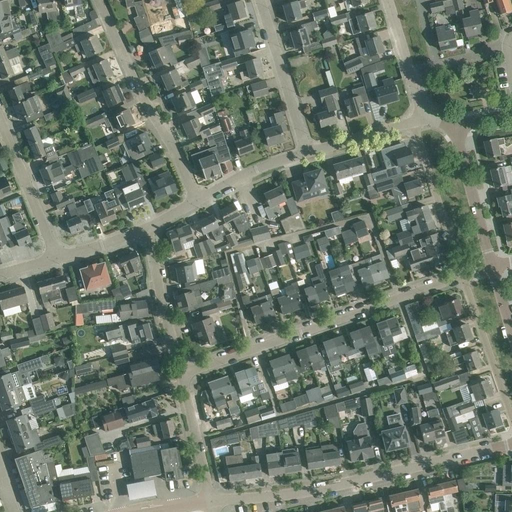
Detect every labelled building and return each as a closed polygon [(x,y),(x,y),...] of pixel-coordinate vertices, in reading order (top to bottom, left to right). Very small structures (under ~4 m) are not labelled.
[(55,10),(52,0),(37,0),(39,13),(46,11),(48,23),(56,21),(54,10),(55,10)] [(63,0),(65,7),(73,5),(75,17),(83,16),(80,0),(63,0)] [(138,31),(149,26),(147,21),(144,14),(145,13),(141,1),(133,3),(132,0),(124,0),(126,8),(136,6),(140,15),(133,18),(138,31)] [(181,0),(184,10),(192,7),(189,0),(181,0)] [(217,0),(184,11),(186,18),(219,8),(217,0)] [(287,22),(301,18),(298,10),(306,8),(303,0),(296,2),(282,6),(287,22)] [(367,2),(366,0),(342,0),(343,1),(344,1),(347,12),(354,9),(353,7),(367,2)] [(444,9),(454,6),(452,0),(450,0),(431,5),(433,13),(444,10),(444,9)] [(452,0),(454,6),(456,11),(463,9),(461,0),(452,0)] [(492,0),(495,0),(501,15),(511,11),(511,7),(509,0),(483,0),(485,5),(494,2),(492,0)] [(245,17),(243,9),(245,8),(243,1),(240,2),(240,1),(227,5),(229,14),(221,16),(223,23),(215,26),(217,32),(225,29),(226,29),(234,26),(233,20),(245,17)] [(330,18),(338,16),(336,11),(333,9),(328,11),(330,18)] [(314,21),(328,17),(326,10),(312,14),(314,21)] [(372,12),(363,15),(356,17),(354,11),(338,16),(330,18),(329,19),(331,26),(346,22),(346,21),(348,21),(352,35),(375,28),(372,16),(374,16),(372,12)] [(483,33),(481,23),(478,11),(470,13),(471,18),(464,20),(467,36),(468,36),(469,39),(478,37),(477,34),(483,33)] [(0,37),(1,39),(13,34),(20,32),(18,26),(15,27),(14,22),(11,22),(9,15),(3,17),(0,17),(0,37)] [(170,21),(150,24),(153,38),(173,34),(170,21)] [(302,25),(303,29),(290,33),(292,40),(290,40),(293,49),(295,48),(295,49),(309,45),(306,36),(314,33),(310,22),(302,25)] [(84,25),(72,30),(75,37),(87,32),(84,25)] [(458,47),(455,37),(454,30),(455,30),(454,26),(445,28),(444,26),(436,28),(442,51),(448,49),(449,50),(450,50),(451,51),(452,51),(453,51),(454,50),(455,50),(455,49),(456,49),(457,48),(457,47),(458,47)] [(242,27),(226,31),(234,57),(250,53),(248,47),(254,45),(249,30),(243,32),(242,27)] [(20,32),(13,34),(15,40),(31,33),(29,28),(20,32)] [(148,29),(139,33),(144,45),(153,41),(148,29)] [(44,36),(48,44),(50,48),(63,42),(59,34),(54,31),(44,36)] [(189,34),(178,37),(180,45),(191,42),(189,34)] [(366,41),(364,35),(355,38),(358,49),(366,46),(369,56),(383,52),(378,37),(366,41)] [(95,36),(74,45),(77,53),(83,50),(87,57),(101,51),(95,36)] [(323,48),(336,44),(334,36),(321,40),(323,48)] [(201,49),(199,37),(192,39),(195,50),(201,49)] [(63,42),(50,48),(53,55),(66,49),(63,42)] [(53,55),(50,48),(48,44),(37,49),(46,68),(57,64),(53,55)] [(155,68),(169,62),(165,54),(172,51),(169,44),(149,53),(151,60),(149,61),(153,68),(155,68)] [(0,63),(8,60),(19,55),(16,47),(4,52),(1,45),(0,46),(0,63)] [(200,63),(196,55),(184,60),(188,68),(200,63)] [(343,64),(344,67),(347,74),(348,74),(356,70),(360,68),(362,67),(368,65),(366,59),(362,57),(360,56),(359,56),(343,64)] [(207,66),(202,68),(205,79),(221,74),(220,71),(237,66),(235,58),(225,61),(220,63),(220,62),(217,63),(207,66)] [(250,78),(263,74),(258,59),(244,63),(247,71),(239,73),(241,80),(250,78)] [(10,66),(8,60),(0,63),(0,74),(2,79),(23,71),(19,62),(10,66)] [(105,60),(92,66),(86,69),(93,84),(112,75),(105,60)] [(84,71),(81,64),(60,74),(65,84),(66,84),(74,80),(72,76),(84,71)] [(368,66),(360,69),(362,76),(364,76),(367,87),(375,85),(371,73),(377,72),(374,64),(368,66)] [(185,74),(182,67),(161,76),(164,83),(162,84),(165,91),(167,90),(178,85),(180,89),(183,88),(178,77),(185,74)] [(334,86),(329,71),(324,73),(329,87),(334,86)] [(27,76),(29,81),(39,77),(37,72),(27,76)] [(222,78),(221,74),(205,79),(208,86),(211,96),(222,93),(218,80),(222,78)] [(205,79),(200,81),(189,86),(192,92),(202,87),(203,88),(208,86),(205,79)] [(375,91),(376,95),(379,105),(397,99),(391,79),(382,81),(384,88),(375,91)] [(265,81),(246,86),(248,93),(267,88),(265,81)] [(7,90),(13,105),(24,100),(21,94),(31,90),(27,82),(7,90)] [(65,85),(58,88),(61,96),(65,107),(73,104),(65,85)] [(117,85),(101,92),(108,107),(123,100),(117,85)] [(473,99),(471,99),(471,100),(482,98),(482,97),(480,98),(478,95),(480,92),(481,92),(480,91),(479,88),(480,88),(480,87),(479,88),(476,86),(476,85),(476,86),(472,86),(472,85),(471,86),(472,87),(470,89),(469,89),(469,90),(470,90),(471,93),(470,94),(471,94),(474,96),(473,99)] [(344,101),(346,108),(349,118),(364,113),(361,104),(368,102),(365,92),(363,86),(351,90),(353,98),(344,101)] [(319,123),(321,127),(336,122),(333,111),(339,109),(336,100),(338,99),(335,87),(318,92),(322,104),(325,112),(313,116),(316,124),(319,123)] [(93,88),(76,96),(79,104),(96,96),(93,88)] [(177,113),(190,108),(195,105),(189,92),(184,94),(183,93),(171,99),(177,113)] [(35,96),(24,100),(13,105),(19,120),(24,117),(27,123),(43,116),(35,96)] [(215,111),(211,103),(198,109),(201,117),(215,111)] [(189,121),(182,124),(182,125),(180,126),(184,134),(186,133),(189,139),(200,134),(202,139),(210,135),(206,125),(200,128),(196,119),(201,117),(198,109),(186,114),(189,121)] [(112,117),(107,119),(113,133),(118,130),(134,124),(127,110),(112,117)] [(250,124),(256,122),(252,110),(246,112),(250,124)] [(53,112),(43,116),(46,121),(55,118),(53,112)] [(270,145),(270,146),(275,145),(275,144),(283,141),(281,133),(286,131),(281,112),(273,114),(273,116),(268,117),(272,128),(263,131),(267,146),(270,145)] [(104,122),(101,115),(83,123),(87,130),(104,122)] [(227,118),(219,121),(224,133),(231,130),(227,118)] [(29,145),(40,141),(34,126),(23,131),(29,145)] [(242,140),(234,143),(238,156),(254,150),(246,129),(239,132),(242,140)] [(221,173),(218,164),(230,159),(222,132),(212,135),(216,148),(208,151),(210,156),(202,159),(201,157),(192,160),(196,171),(201,170),(204,179),(211,177),(211,179),(215,177),(215,176),(221,173)] [(145,133),(125,142),(133,161),(144,156),(142,152),(151,147),(145,133)] [(46,162),(48,161),(57,157),(49,137),(40,141),(29,145),(35,160),(44,156),(46,162)] [(116,137),(105,142),(108,151),(120,146),(119,145),(116,137)] [(488,159),(498,156),(501,155),(499,145),(506,144),(504,138),(497,140),(497,139),(484,142),(488,159)] [(91,142),(70,152),(60,156),(57,157),(48,161),(50,166),(39,170),(46,186),(57,181),(64,178),(63,177),(67,175),(66,173),(74,170),(75,172),(74,174),(77,177),(79,176),(81,179),(104,169),(97,155),(93,146),(91,142)] [(58,151),(60,156),(70,152),(67,147),(58,151)] [(398,166),(403,165),(412,162),(408,148),(388,154),(390,162),(396,160),(398,166)] [(163,163),(159,153),(150,156),(154,167),(163,163)] [(360,158),(347,162),(351,175),(364,171),(360,158)] [(145,203),(140,191),(146,189),(140,175),(135,162),(127,166),(121,169),(128,185),(114,191),(119,205),(127,202),(130,210),(145,203)] [(351,175),(347,162),(333,166),(337,179),(351,175)] [(491,170),(496,188),(509,185),(511,183),(511,173),(510,166),(504,167),(491,170)] [(376,181),(390,177),(387,167),(373,171),(376,181)] [(317,189),(325,187),(320,169),(303,174),(304,179),(291,183),(297,202),(319,196),(317,189)] [(148,180),(156,199),(175,191),(167,172),(148,180)] [(373,184),(370,173),(363,176),(367,186),(373,184)] [(0,196),(11,192),(5,177),(0,179),(0,196)] [(373,184),(375,189),(376,193),(377,192),(391,188),(389,180),(373,184)] [(402,185),(397,187),(400,195),(398,195),(401,206),(408,204),(407,202),(414,200),(413,196),(422,193),(418,180),(402,185)] [(332,185),(336,195),(336,196),(343,194),(339,183),(332,185)] [(268,219),(281,214),(277,203),(285,200),(279,188),(264,195),(269,206),(263,208),(268,219)] [(368,200),(378,197),(377,192),(376,193),(375,189),(366,191),(368,200)] [(102,224),(103,224),(104,225),(108,224),(108,222),(115,219),(113,213),(120,210),(112,190),(104,193),(107,201),(95,205),(96,209),(102,224)] [(67,197),(66,195),(61,197),(58,192),(51,195),(57,209),(70,203),(67,197)] [(511,214),(511,195),(498,199),(500,206),(502,206),(504,216),(511,214)] [(297,208),(292,197),(285,200),(291,215),(280,220),(285,234),(306,229),(297,208)] [(89,199),(83,202),(84,205),(87,213),(93,210),(89,199)] [(239,233),(250,228),(244,213),(239,215),(233,204),(219,212),(225,223),(232,219),(239,233)] [(72,219),(66,222),(71,234),(83,229),(79,219),(84,216),(88,215),(87,213),(84,205),(80,207),(69,211),(68,211),(72,219)] [(404,217),(401,206),(392,209),(385,211),(388,222),(404,217)] [(425,231),(432,228),(431,228),(429,222),(431,221),(426,206),(414,210),(405,213),(408,220),(410,219),(413,230),(408,232),(408,231),(396,235),(400,246),(427,237),(425,231)] [(19,213),(12,216),(15,224),(18,232),(14,234),(19,247),(31,242),(25,226),(26,226),(25,225),(25,226),(23,222),(19,213)] [(198,220),(198,222),(197,223),(203,234),(211,231),(216,241),(223,238),(222,236),(225,235),(220,226),(218,227),(212,215),(204,219),(202,218),(198,220)] [(0,219),(0,224),(2,230),(9,227),(5,217),(0,219)] [(354,229),(358,240),(369,236),(369,235),(364,222),(353,226),(354,229)] [(183,250),(181,243),(192,239),(188,226),(168,233),(175,253),(183,250)] [(251,230),(254,243),(269,239),(266,226),(251,230)] [(338,227),(333,228),(335,236),(341,234),(338,227)] [(354,229),(341,234),(345,246),(358,241),(358,240),(354,229)] [(229,243),(227,244),(229,250),(240,247),(233,233),(226,236),(229,243)] [(394,258),(407,253),(409,258),(409,259),(441,248),(436,234),(427,237),(400,246),(391,249),(394,258)] [(321,252),(330,249),(326,237),(316,241),(321,252)] [(209,239),(202,242),(209,255),(210,254),(215,252),(209,239)] [(196,259),(209,255),(202,242),(202,243),(193,245),(196,259)] [(285,242),(283,243),(285,249),(287,254),(289,258),(295,256),(293,249),(291,244),(285,242)] [(309,255),(306,244),(300,246),(303,257),(309,255)] [(303,257),(300,246),(293,249),(295,256),(296,259),(303,257)] [(446,261),(441,248),(409,259),(409,258),(407,259),(412,271),(413,270),(414,272),(421,270),(421,268),(431,264),(431,266),(446,261)] [(272,253),(272,254),(277,267),(284,265),(279,251),(272,253)] [(119,261),(109,265),(115,278),(124,274),(126,279),(134,276),(133,272),(141,268),(135,252),(118,259),(119,261)] [(372,283),(373,283),(374,285),(382,282),(382,280),(388,277),(380,254),(371,257),(373,265),(367,267),(369,275),(372,283)] [(240,255),(233,257),(237,269),(244,267),(240,255)] [(271,255),(264,257),(268,269),(276,267),(271,255)] [(262,270),(258,257),(245,262),(249,274),(262,270)] [(195,260),(197,274),(205,272),(203,259),(195,260)] [(395,260),(390,262),(393,271),(399,268),(395,260)] [(178,283),(193,281),(193,280),(197,279),(194,261),(180,263),(181,268),(175,269),(178,283)] [(311,278),(313,286),(319,302),(328,298),(324,287),(328,286),(325,277),(324,274),(320,263),(315,265),(315,267),(318,276),(311,278)] [(80,270),(86,290),(109,283),(103,264),(95,266),(88,268),(80,270)] [(363,286),(372,283),(369,275),(367,267),(360,270),(358,265),(352,268),(355,276),(359,275),(363,286)] [(213,280),(215,279),(229,275),(230,275),(228,267),(211,272),(213,280)] [(347,274),(340,276),(346,292),(355,289),(351,278),(355,276),(352,268),(346,270),(347,274)] [(325,277),(328,286),(330,291),(331,291),(330,291),(331,290),(334,289),(336,296),(346,292),(340,276),(337,269),(328,272),(324,274),(325,277)] [(231,283),(229,275),(215,279),(216,281),(218,287),(226,284),(223,302),(229,300),(235,298),(231,283)] [(61,276),(49,279),(56,304),(61,302),(57,288),(64,286),(61,276)] [(121,287),(119,288),(120,292),(123,299),(141,291),(138,285),(135,278),(120,284),(121,287)] [(56,304),(49,279),(37,283),(43,304),(49,302),(50,305),(56,304)] [(297,283),(301,295),(305,294),(310,307),(320,304),(319,302),(313,286),(306,288),(303,279),(296,282),(297,283)] [(297,283),(284,288),(292,311),(301,308),(297,297),(301,295),(297,283)] [(0,303),(2,310),(27,303),(22,287),(0,293),(0,303)] [(118,287),(111,291),(115,300),(116,300),(116,299),(118,299),(123,299),(120,292),(119,288),(118,287)] [(278,288),(270,291),(271,293),(275,305),(278,303),(282,314),(292,311),(284,288),(279,290),(278,288)] [(189,312),(201,308),(210,306),(209,301),(202,303),(200,296),(194,298),(192,291),(173,296),(179,314),(189,311),(189,312)] [(271,293),(258,298),(265,320),(275,317),(271,306),(275,305),(271,293)] [(255,324),(265,320),(258,298),(244,303),(248,314),(252,313),(255,324)] [(451,322),(450,318),(462,313),(457,299),(435,307),(440,320),(436,322),(438,327),(451,322)] [(117,309),(116,300),(115,300),(94,302),(73,304),(73,306),(73,314),(75,314),(76,326),(83,325),(82,313),(88,313),(87,312),(95,311),(117,309)] [(210,306),(201,308),(203,316),(217,312),(217,311),(231,307),(229,300),(223,302),(210,306)] [(118,306),(120,321),(120,322),(130,320),(130,318),(147,316),(145,301),(128,303),(128,305),(118,306)] [(407,313),(415,335),(423,332),(419,320),(415,310),(407,313)] [(50,313),(39,316),(43,332),(54,329),(50,313)] [(97,324),(113,321),(111,313),(95,316),(97,324)] [(395,317),(386,321),(393,343),(407,338),(403,327),(399,328),(395,317)] [(36,336),(43,334),(39,318),(31,320),(36,336)] [(215,330),(211,318),(191,325),(195,334),(197,333),(201,345),(209,342),(210,346),(225,340),(221,328),(215,330)] [(118,326),(118,327),(121,338),(121,339),(122,341),(124,342),(126,342),(131,341),(132,344),(139,342),(151,339),(147,324),(138,326),(136,321),(126,323),(126,324),(118,326)] [(380,335),(376,336),(381,352),(383,357),(397,352),(393,343),(386,321),(376,324),(380,335)] [(445,331),(447,338),(450,346),(471,339),(466,323),(453,328),(445,331)] [(108,342),(121,339),(121,338),(118,327),(104,330),(108,342)] [(381,352),(376,336),(372,338),(368,327),(359,330),(364,346),(368,356),(381,352)] [(438,327),(423,332),(415,335),(417,341),(423,339),(440,333),(438,327)] [(0,332),(0,337),(1,340),(12,338),(11,330),(0,332)] [(357,348),(364,346),(359,330),(349,333),(353,345),(349,346),(352,355),(359,353),(357,348)] [(30,344),(27,336),(16,339),(9,341),(11,349),(30,344)] [(332,339),(336,350),(337,355),(345,352),(346,357),(352,355),(349,346),(345,347),(341,336),(332,339)] [(69,337),(61,339),(64,346),(71,344),(69,337)] [(342,368),(337,355),(336,350),(332,339),(322,343),(324,348),(320,349),(322,355),(328,370),(329,373),(342,368)] [(111,349),(113,358),(127,353),(125,346),(111,349)] [(327,370),(328,370),(322,355),(319,357),(315,346),(305,349),(313,373),(326,368),(327,370)] [(0,366),(4,365),(1,358),(10,355),(8,347),(0,349),(0,366)] [(300,363),(296,365),(299,374),(305,371),(304,367),(310,365),(313,373),(305,349),(296,352),(300,363)] [(481,367),(475,351),(475,350),(452,358),(455,365),(464,362),(468,372),(481,367)] [(75,356),(78,364),(86,362),(83,353),(75,356)] [(128,361),(127,353),(113,358),(115,365),(128,361)] [(284,374),(287,381),(300,377),(299,374),(296,365),(293,358),(290,360),(288,355),(279,358),(284,374)] [(39,357),(16,365),(19,372),(41,364),(39,357)] [(143,367),(158,363),(156,357),(129,364),(130,369),(128,370),(129,373),(143,369),(143,367)] [(287,381),(284,374),(279,358),(269,362),(271,367),(266,368),(273,386),(287,381)] [(425,364),(429,374),(432,373),(434,371),(436,367),(436,363),(435,360),(425,364)] [(160,372),(158,363),(143,367),(143,369),(129,373),(106,379),(108,386),(116,384),(118,390),(131,386),(132,387),(158,380),(156,373),(160,372)] [(74,369),(76,375),(91,371),(89,365),(74,369)] [(403,370),(405,378),(416,374),(413,365),(402,369),(403,370)] [(253,367),(244,370),(252,393),(259,391),(260,394),(268,392),(261,372),(256,373),(253,367)] [(371,367),(363,370),(368,383),(376,380),(371,367)] [(252,393),(244,370),(234,374),(238,385),(234,386),(239,398),(252,393)] [(395,373),(390,375),(390,376),(392,382),(399,380),(405,378),(403,370),(395,373)] [(0,393),(14,389),(20,387),(15,372),(0,377),(0,393)] [(227,376),(217,380),(223,395),(230,393),(233,401),(239,399),(239,398),(234,386),(230,388),(227,376)] [(434,390),(435,391),(459,383),(456,376),(432,384),(434,390)] [(223,395),(217,380),(207,383),(211,394),(207,396),(211,404),(217,402),(215,398),(223,395)] [(349,386),(351,394),(365,390),(361,380),(348,385),(349,386)] [(486,380),(476,383),(466,387),(468,392),(471,391),(474,401),(491,396),(486,380)] [(106,387),(105,381),(74,388),(76,394),(106,387)] [(418,394),(423,393),(431,391),(429,383),(416,387),(418,394)] [(27,402),(21,386),(20,387),(14,389),(0,393),(0,403),(2,410),(27,402)] [(319,389),(323,401),(332,398),(328,386),(319,389)] [(335,391),(337,396),(338,399),(351,394),(349,386),(335,391)] [(323,401),(319,389),(318,387),(305,391),(309,403),(316,400),(317,403),(323,401)] [(396,404),(405,402),(402,388),(393,391),(396,404)] [(434,390),(431,391),(423,393),(425,399),(436,396),(435,391),(434,390)] [(124,405),(138,401),(135,394),(122,398),(124,405)] [(303,394),(292,398),(296,407),(307,404),(303,394)] [(31,406),(46,401),(43,395),(28,400),(31,406)] [(369,398),(359,400),(362,415),(372,413),(369,398)] [(53,399),(46,401),(31,406),(33,414),(55,407),(53,399)] [(125,407),(117,409),(120,418),(127,416),(129,423),(146,418),(146,419),(156,416),(156,415),(157,414),(155,408),(156,408),(155,407),(154,407),(152,401),(153,401),(153,400),(125,409),(125,407)] [(295,409),(294,408),(292,401),(280,405),(282,413),(295,409)] [(471,402),(457,407),(459,413),(473,409),(471,402)] [(70,404),(62,407),(65,416),(73,414),(70,404)] [(338,417),(335,404),(323,407),(326,420),(338,417)] [(237,406),(228,409),(231,418),(235,417),(234,415),(239,413),(237,406)] [(448,406),(441,409),(445,419),(451,416),(448,406)] [(487,412),(485,406),(473,410),(448,419),(453,432),(460,429),(459,426),(465,424),(465,422),(476,418),(481,432),(501,424),(496,409),(487,412)] [(272,407),(259,411),(261,420),(275,416),(272,407)] [(430,443),(435,442),(428,418),(420,420),(418,419),(416,407),(408,408),(410,423),(411,426),(417,425),(418,425),(423,442),(429,441),(430,443)] [(257,408),(244,412),(248,424),(261,419),(257,408)] [(123,426),(120,418),(117,409),(92,417),(95,428),(104,425),(106,431),(123,426)] [(428,418),(435,442),(439,441),(439,438),(445,436),(438,415),(437,409),(426,412),(428,418)] [(313,410),(295,415),(296,424),(316,418),(313,410)] [(11,436),(31,429),(26,414),(6,421),(11,436)] [(394,449),(401,448),(408,446),(403,427),(402,427),(399,414),(392,416),(388,423),(390,430),(381,432),(385,451),(394,449)] [(288,426),(296,424),(295,415),(286,418),(288,426)] [(215,422),(217,429),(230,426),(228,419),(215,422)] [(171,420),(152,425),(154,432),(161,430),(163,439),(175,436),(171,420)] [(256,426),(258,439),(278,436),(276,421),(256,426)] [(368,437),(367,437),(364,423),(357,425),(353,432),(355,440),(346,442),(351,462),(358,460),(366,458),(373,456),(368,437)] [(250,441),(258,439),(256,426),(248,429),(250,441)] [(36,428),(31,429),(11,436),(16,451),(41,443),(36,428)] [(237,432),(213,439),(215,447),(226,444),(239,443),(237,432)] [(90,457),(93,456),(106,453),(111,452),(110,449),(102,450),(97,433),(83,437),(86,447),(90,457)] [(42,441),(45,448),(60,443),(58,435),(42,441)] [(149,445),(148,437),(136,439),(137,447),(149,445)] [(159,443),(130,449),(128,449),(134,479),(164,474),(165,481),(183,478),(177,446),(160,449),(159,443)] [(336,444),(320,446),(323,467),(339,464),(337,452),(336,444)] [(307,463),(308,469),(323,467),(320,446),(304,449),(307,463)] [(86,447),(81,449),(84,458),(86,457),(90,457),(86,447)] [(296,448),(280,451),(284,473),(300,470),(296,448)] [(30,508),(35,507),(54,502),(48,477),(44,460),(41,450),(14,459),(24,489),(23,489),(30,508)] [(266,462),(268,475),(284,473),(280,451),(265,453),(266,462)] [(245,479),(243,466),(241,455),(225,457),(229,481),(245,479)] [(94,461),(93,456),(90,457),(86,457),(88,471),(96,470),(94,461)] [(252,465),(243,466),(245,479),(260,476),(258,464),(257,456),(251,457),(252,465)] [(52,458),(44,460),(48,477),(56,475),(52,458)] [(511,465),(502,465),(502,486),(511,486),(511,483),(511,465)] [(74,482),(77,498),(93,495),(89,473),(73,475),(74,482)] [(62,501),(77,498),(74,482),(73,474),(57,477),(62,501)] [(456,480),(459,493),(466,493),(463,479),(456,480)] [(153,480),(126,485),(129,501),(156,496),(153,480)] [(457,491),(457,490),(454,481),(440,484),(443,500),(446,510),(446,511),(453,511),(452,506),(453,506),(450,493),(457,491)] [(440,511),(446,510),(443,500),(440,484),(425,487),(429,505),(438,503),(440,511)] [(406,511),(414,511),(422,510),(417,489),(402,493),(405,504),(406,511)] [(388,496),(389,502),(386,503),(387,511),(406,511),(405,504),(402,493),(388,496)] [(511,511),(511,494),(495,494),(494,502),(504,502),(504,506),(494,506),(493,511),(511,511)] [(383,511),(380,498),(365,502),(367,511),(383,511)] [(367,511),(365,502),(351,505),(352,511),(367,511)]
